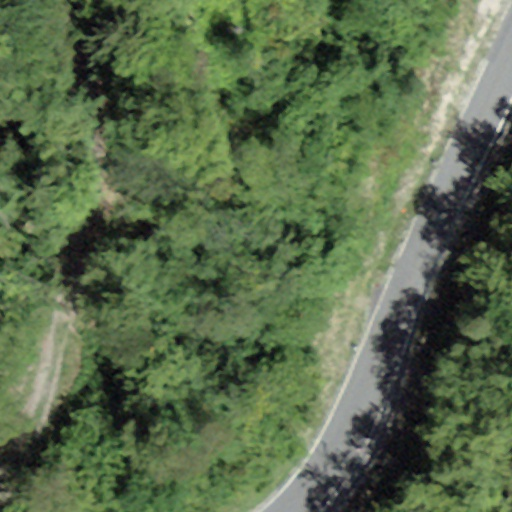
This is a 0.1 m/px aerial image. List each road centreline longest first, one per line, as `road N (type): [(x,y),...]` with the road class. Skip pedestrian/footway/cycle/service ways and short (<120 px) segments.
road 1 (tertiary): [(511,54),(437,213),(356,417),(324,477),(292,511)]
road 2 (track): [(0,481),(50,362),(80,233),(77,0)]
